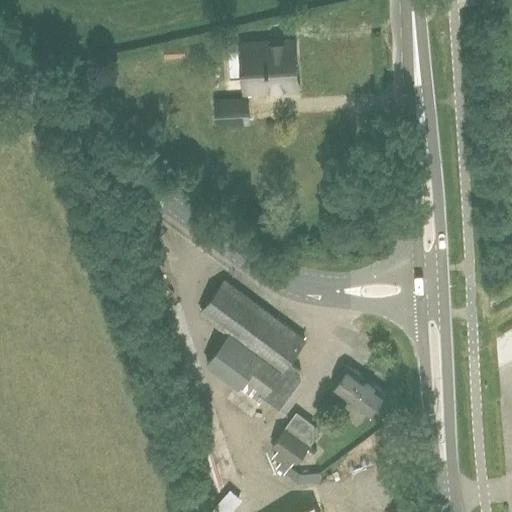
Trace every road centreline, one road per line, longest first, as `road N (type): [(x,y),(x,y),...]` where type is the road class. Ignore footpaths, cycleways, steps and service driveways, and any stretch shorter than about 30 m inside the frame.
road 1 (tertiary): [(432,289),(304,287),(274,274),(166,204),(0,77)]
road 2 (secondary): [(432,289),(412,0)]
road 3 (secondary): [(448,511),(432,289)]
